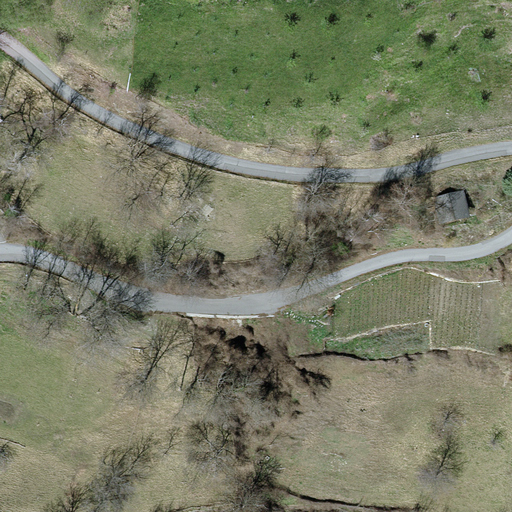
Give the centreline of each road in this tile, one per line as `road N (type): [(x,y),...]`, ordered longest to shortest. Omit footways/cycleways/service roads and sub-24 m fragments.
road 1 (unclassified): [(511,147),(366,175),(216,160),(84,104),(0,39)]
road 2 (unclassified): [(0,253),(147,300),(246,305),(269,304),(396,255),(470,252),(511,233)]
